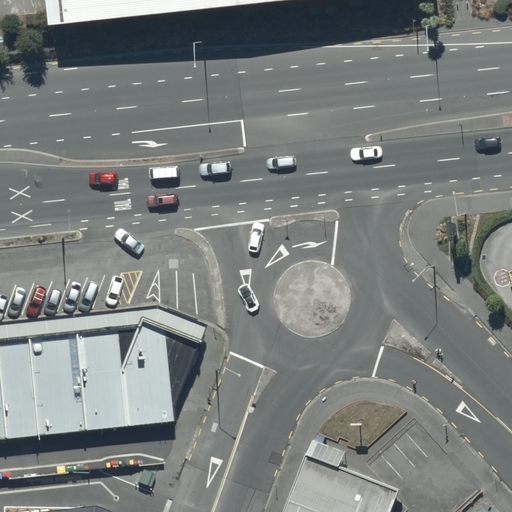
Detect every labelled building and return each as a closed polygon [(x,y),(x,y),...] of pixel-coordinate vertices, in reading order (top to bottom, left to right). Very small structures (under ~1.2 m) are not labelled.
[(51,0),(53,19),(231,0),(51,0)] [(153,308),(0,323),(0,442),(173,425),(175,407),(183,409),(206,346),(198,344),(205,327),(153,308)] [(392,511),(402,487),(309,451),(284,511),(392,511)] [(8,468),(0,469),(0,483),(9,482),(8,468)] [(500,511),(491,502),(481,511),(500,511)]
